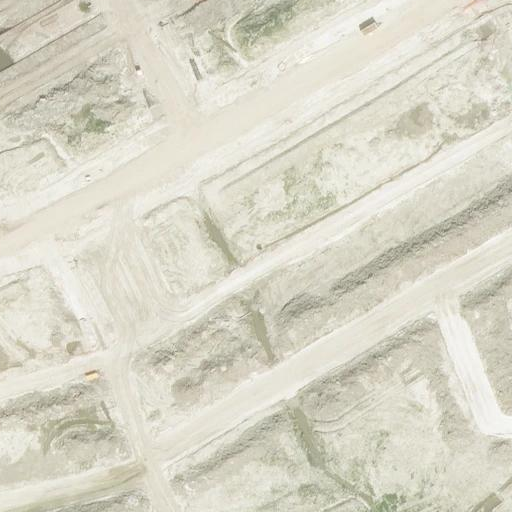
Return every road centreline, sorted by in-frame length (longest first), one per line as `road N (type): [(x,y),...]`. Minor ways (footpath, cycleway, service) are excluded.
road 1 (residential): [(7,511),(146,474),(511,249)]
road 2 (tertiary): [(440,0),(197,142)]
road 3 (tertiary): [(197,142),(84,208),(0,240)]
road 4 (residential): [(197,142),(118,0)]
